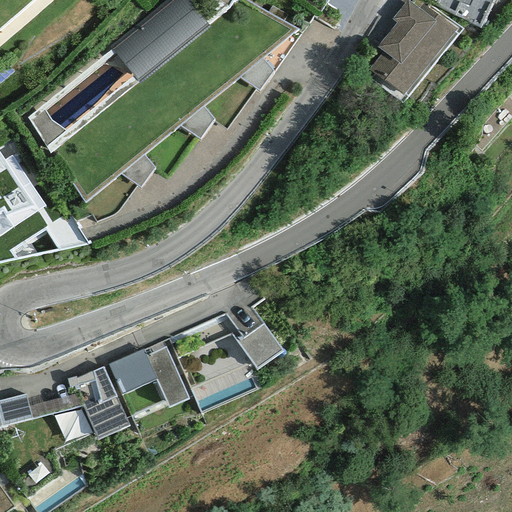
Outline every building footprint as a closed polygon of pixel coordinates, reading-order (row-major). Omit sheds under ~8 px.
[(251,0),(164,0),(22,116),(78,206),(119,176),(140,190),(153,171),(166,179),(194,139),(200,143),(215,122),(226,131),(254,91),(259,94),(300,34),(251,0)] [(452,39),(410,2),(357,62),(399,99),(452,39)] [(12,128),(0,136),(0,262),(87,242),(12,128)] [(238,328),(256,353),(279,336),(262,311),(238,328)] [(112,355),(122,383),(156,371),(146,343),(112,355)] [(64,435),(125,420),(110,361),(67,372),(71,389),(30,399),(27,389),(0,396),(0,425),(75,406),(77,413),(59,417),(64,435)] [(0,511),(1,511),(15,503),(0,480),(0,511)]
